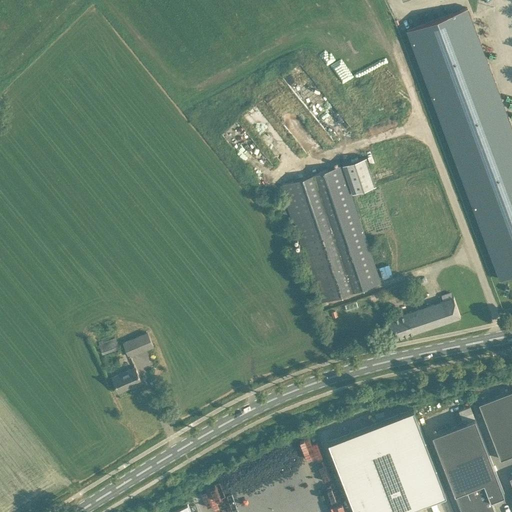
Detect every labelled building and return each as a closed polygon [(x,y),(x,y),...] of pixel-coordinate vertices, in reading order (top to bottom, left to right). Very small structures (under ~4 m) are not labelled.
[(407,29),(500,278),(511,273),(511,126),(467,7),(407,29)] [(376,184),(367,156),(343,164),(352,192),(376,184)] [(282,184),(299,235),(321,301),(381,281),(342,164),(282,184)] [(450,291),(441,294),(443,300),(452,297),(450,291)] [(443,300),(388,318),(394,338),(460,316),(454,296),(452,297),(443,300)] [(107,334),(109,340),(99,344),(103,353),(119,347),(115,338),(113,332),(107,334)] [(129,356),(152,345),(147,332),(123,342),(129,356)] [(112,376),(115,381),(119,390),(142,381),(135,366),(112,376)] [(500,458),(511,453),(511,389),(479,402),(500,458)] [(355,511),(397,511),(446,493),(414,408),(329,441),(355,511)] [(504,493),(475,417),(432,434),(462,511),(495,511),(491,498),(504,493)]
